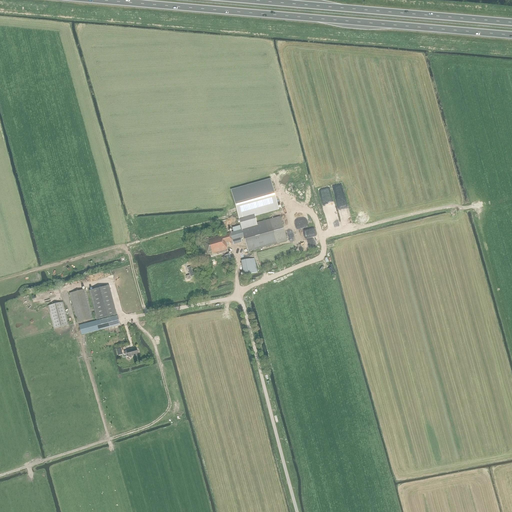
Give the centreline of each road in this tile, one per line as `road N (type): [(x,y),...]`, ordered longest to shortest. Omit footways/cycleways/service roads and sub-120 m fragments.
road 1 (trunk): [(97,0),(511,35)]
road 2 (unclassified): [(297,511),(240,301),(137,316)]
road 3 (trunk): [(511,22),(248,0)]
